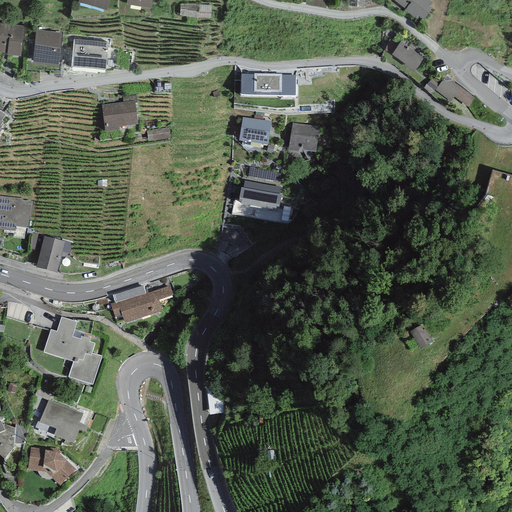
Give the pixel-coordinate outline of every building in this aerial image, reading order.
[(78,0),(107,8),(109,0),(78,0)] [(430,0),(394,0),(415,15),(417,13),(423,18),(432,7),(429,5),(432,1),(430,0)] [(210,5),(180,3),(179,15),(209,17),(210,5)] [(7,53),(20,55),(24,25),(0,22),(0,50),(7,52),(7,53)] [(62,33),(36,29),(32,61),(58,65),(62,33)] [(108,43),(73,39),(71,65),(105,68),(108,43)] [(423,58),(400,41),(391,53),(413,70),(423,58)] [(295,76),(282,76),(282,75),(254,75),(254,76),(241,76),(241,98),(295,99),(295,76)] [(441,83),(433,76),(423,88),(431,96),(436,91),(465,113),(476,99),(446,77),(441,83)] [(134,102),(101,106),(105,134),(119,132),(119,129),(137,127),(134,102)] [(271,123),(243,119),(239,143),(268,147),(271,123)] [(320,128),(292,124),(288,153),(302,155),(303,152),(316,154),(320,128)] [(511,180),(504,178),(475,282),(511,289),(511,180)] [(281,188),(245,182),(243,190),(241,190),(239,201),(279,208),(281,198),(279,197),(281,188)] [(23,199),(0,196),(0,238),(3,239),(3,231),(15,233),(16,228),(28,230),(29,217),(31,217),(33,202),(23,201),(23,199)] [(65,243),(44,238),(36,271),(57,276),(65,243)] [(114,304),(110,305),(115,320),(122,317),(125,326),(163,314),(159,302),(173,297),(170,287),(115,305),(114,304)] [(77,324),(61,318),(56,333),(51,331),(43,353),(74,364),(68,379),(92,387),(102,359),(92,356),(95,346),(90,344),(91,339),(82,336),(80,340),(72,338),(77,324)] [(421,326),(410,333),(422,350),(433,343),(425,329),(423,330),(421,326)] [(210,393),(211,415),(224,415),(224,404),(218,405),(218,393),(210,393)] [(83,416),(49,401),(39,424),(56,431),(53,438),(74,446),(80,434),(86,436),(88,430),(83,428),(79,426),(83,416)] [(0,456),(4,460),(13,451),(14,445),(24,445),(29,427),(16,423),(15,429),(4,425),(2,426),(1,423),(4,421),(0,411),(0,456)] [(45,450),(31,449),(28,471),(38,472),(38,474),(39,475),(40,477),(43,479),(44,480),(47,480),(50,480),(53,479),(59,487),(76,472),(62,458),(61,458),(56,454),(45,452),(45,450)]
